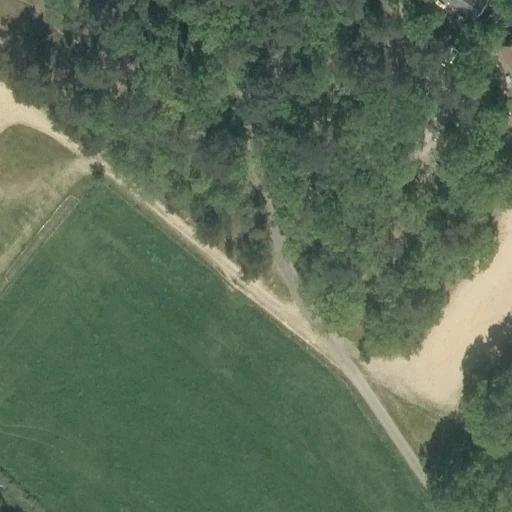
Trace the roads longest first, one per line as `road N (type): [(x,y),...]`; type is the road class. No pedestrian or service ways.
road 1 (track): [(307,332),(101,170),(75,178),(0,263)]
road 2 (track): [(351,373),(307,332),(262,165),(244,38),(257,0)]
road 3 (unclassified): [(450,511),(351,373)]
